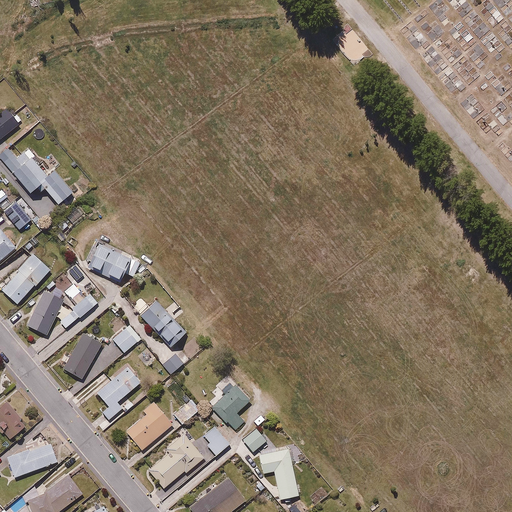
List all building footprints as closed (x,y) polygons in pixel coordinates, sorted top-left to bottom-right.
[(0,143),(19,128),(6,108),(0,112),(0,143)] [(46,176),(25,153),(20,155),(17,158),(7,148),(0,154),(0,159),(28,194),(39,184),(56,205),(70,193),(53,171),(46,176)] [(16,202),(4,212),(19,230),(30,220),(16,202)] [(72,223),(64,216),(56,224),(63,232),(72,223)] [(47,225),(41,218),(35,225),(41,231),(47,225)] [(0,260),(14,249),(0,232),(0,260)] [(41,243),(34,236),(21,249),(28,256),(41,243)] [(87,268),(120,283),(124,274),(133,279),(140,264),(97,243),(87,268)] [(50,271),(32,255),(0,290),(17,305),(50,271)] [(62,292),(54,288),(50,295),(44,291),(26,327),(46,336),(64,301),(59,299),(62,292)] [(70,309),(79,318),(98,303),(89,294),(70,309)] [(156,300),(138,316),(169,348),(185,333),(156,300)] [(128,325),(111,340),(124,354),(141,338),(128,325)] [(84,381),(103,346),(82,335),(63,370),(84,381)] [(237,350),(226,350),(226,359),(237,359),(237,350)] [(217,361),(207,351),(181,376),(207,403),(209,401),(215,396),(210,391),(217,384),(214,381),(221,374),(212,365),(217,361)] [(175,354),(162,366),(169,375),(183,363),(175,354)] [(126,368),(95,394),(107,408),(101,413),(108,422),(123,410),(117,403),(140,384),(126,368)] [(237,412),(252,397),(228,373),(217,384),(210,391),(215,396),(209,401),(236,429),(244,420),(237,412)] [(183,425),(199,410),(189,401),(174,416),(183,425)] [(0,429),(9,440),(24,427),(19,421),(21,419),(6,402),(0,406),(0,429)] [(172,425),(153,403),(142,412),(144,415),(125,432),(142,451),(172,425)] [(256,426),(243,439),(253,449),(266,437),(256,426)] [(229,444),(214,427),(203,436),(209,443),(207,446),(216,456),(229,444)] [(187,472),(205,458),(183,432),(164,447),(168,452),(149,467),(165,486),(185,469),(187,472)] [(6,458),(13,480),(56,465),(49,444),(6,458)] [(274,471),(280,497),(299,493),(288,446),(259,453),(264,473),(274,471)] [(41,499),(28,503),(31,511),(61,511),(83,497),(66,477),(41,499)] [(231,511),(245,501),(227,478),(189,508),(192,511),(231,511)] [(265,485),(260,480),(252,487),(257,492),(265,485)]
